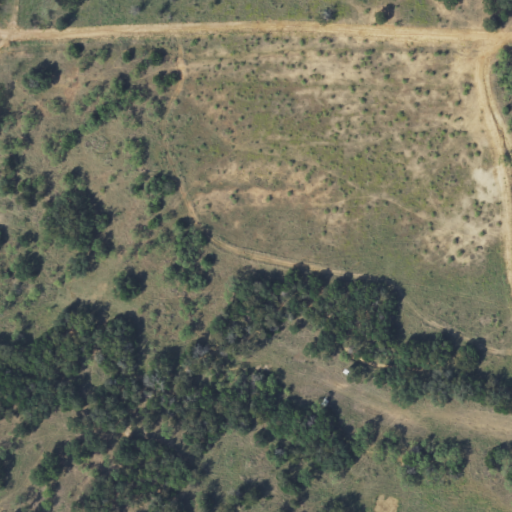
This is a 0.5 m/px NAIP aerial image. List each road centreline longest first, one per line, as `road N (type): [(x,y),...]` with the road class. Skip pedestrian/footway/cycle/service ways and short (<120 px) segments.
road 1 (residential): [(0,47),(193,34),(511,30)]
road 2 (residential): [(491,186),(485,31)]
